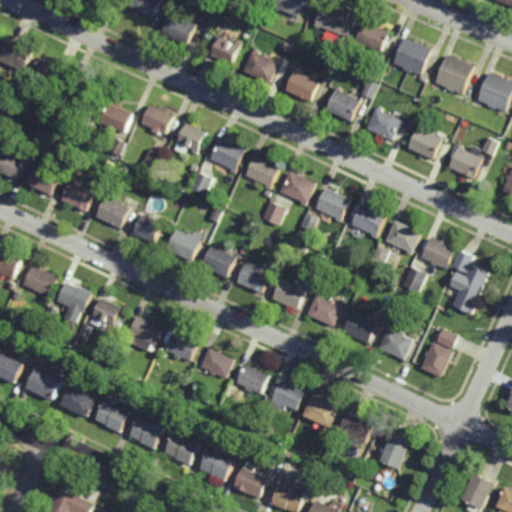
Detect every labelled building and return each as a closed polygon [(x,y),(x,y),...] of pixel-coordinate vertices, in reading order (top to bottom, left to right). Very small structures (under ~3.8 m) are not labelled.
[(164,0),(158,16),(132,4),(133,0),(164,0)] [(309,0),(302,17),(282,8),(282,10),(277,8),(280,0),(309,0)] [(353,36),(325,25),(324,27),(320,26),(329,3),(354,13),(352,18),(359,21),(353,36)] [(192,44),(166,32),(177,10),(181,12),(180,14),(201,24),(192,44)] [(386,51),(367,42),(365,46),(360,43),(370,20),(395,32),(386,51)] [(240,42),(242,39),(246,41),(236,64),(216,55),(225,36),(240,42)] [(428,74),(417,70),(416,72),(409,69),(409,67),(400,63),(411,37),(438,48),(428,74)] [(29,71),(3,59),(12,39),(38,51),(29,71)] [(293,60),(282,55),(289,41),(299,46),(293,60)] [(274,83),(249,70),(259,49),(263,50),(262,52),(284,63),(274,83)] [(478,65),(467,93),(458,90),(457,92),(450,89),(451,87),(441,82),(452,54),(478,65)] [(59,63),(60,62),(73,67),(64,87),(38,75),(46,57),(59,63)] [(334,79),(325,75),(331,62),(340,65),(334,79)] [(315,102),(291,90),(301,68),(307,70),(306,72),(325,81),(315,102)] [(511,103),(509,111),(499,107),(498,109),(492,107),(493,104),(482,99),(493,72),(511,79),(511,103)] [(376,98),(367,93),(373,80),(382,84),(376,98)] [(357,121),(331,109),(342,87),(347,89),(345,92),(366,101),(357,121)] [(93,114),(83,108),(82,110),(70,104),(78,88),(90,94),(89,96),(99,102),(93,114)] [(128,131),(119,127),(118,132),(111,128),(112,125),(105,121),(113,103),(137,113),(128,131)] [(168,134),(163,131),(161,134),(155,131),(157,127),(146,122),(154,104),(177,116),(168,134)] [(388,109),(387,110),(408,120),(398,141),(373,128),(382,108),(383,109),(384,107),(388,109)] [(47,121),(40,118),(43,112),(50,115),(47,121)] [(210,132),(200,155),(195,153),(197,149),(181,142),(190,123),(210,132)] [(439,159),(414,147),(424,125),(429,128),(428,129),(449,139),(439,159)] [(123,156),(112,151),(119,137),(130,143),(123,156)] [(497,155),(486,150),(493,137),(503,142),(497,155)] [(239,173),(234,171),(235,168),(215,159),(224,139),(249,150),(239,173)] [(478,178),(455,167),(465,145),(470,147),(468,150),(487,159),(478,178)] [(28,158),(19,178),(0,169),(0,155),(4,147),(28,158)] [(158,168),(146,162),(153,149),(165,155),(158,168)] [(274,190),(269,187),(270,184),(251,175),(260,156),(285,167),(274,190)] [(55,195),(30,183),(39,163),(64,175),(55,195)] [(209,195),(194,189),(202,172),(217,178),(209,195)] [(312,204),(310,203),(309,205),(305,204),(306,201),(285,192),(294,172),(320,183),(312,204)] [(90,211),(65,199),(74,179),(100,191),(90,211)] [(345,222),(340,220),(341,217),(321,208),(330,188),(355,200),(345,222)] [(125,228),(117,224),(116,225),(114,224),(115,222),(101,215),(110,196),(135,208),(125,228)] [(283,225),(267,218),(274,201),(290,208),(283,225)] [(380,239),(375,236),(376,234),(356,224),(365,204),(391,217),(380,239)] [(317,232),(305,226),(311,213),(323,218),(317,232)] [(162,222),(162,220),(166,221),(165,224),(167,225),(158,243),(139,233),(148,215),(162,222)] [(417,253),(415,252),(414,254),(411,253),(412,251),(391,241),(401,221),(426,233),(417,253)] [(191,235),(192,233),(196,235),(198,232),(207,237),(195,261),(171,249),(180,230),(191,235)] [(452,269),(427,257),(436,238),(461,249),(452,269)] [(387,266),(375,260),(382,245),(394,251),(387,266)] [(227,251),(228,249),(232,251),(231,253),(241,258),(231,278),(207,265),(217,246),(227,251)] [(15,279),(0,271),(0,247),(25,260),(15,279)] [(470,273),(457,267),(466,250),(478,256),(470,273)] [(261,267),(262,264),(267,266),(265,269),(275,273),(266,293),(242,282),(251,263),(261,267)] [(48,271),(48,270),(62,276),(53,296),(27,285),(35,266),(48,271)] [(422,294),(407,286),(417,266),(432,273),(422,294)] [(475,315),(458,306),(473,275),(471,275),(476,266),(492,274),(482,296),(484,297),(475,315)] [(364,280),(358,277),(361,270),(368,272),(364,280)] [(297,284),(298,281),(302,283),(302,285),(311,290),(302,310),(277,299),(287,279),(297,284)] [(82,288),(83,287),(97,293),(87,313),(61,301),(70,282),(82,288)] [(332,301),(333,299),(337,301),(336,303),(346,308),(337,327),(312,315),(320,296),(332,301)] [(116,328),(111,326),(112,324),(96,316),(105,298),(126,307),(116,328)] [(55,315),(50,313),(53,306),(58,309),(55,315)] [(373,316),(372,318),(381,323),(372,343),(348,332),(357,312),(367,317),(368,314),(373,316)] [(154,321),(154,320),(168,326),(159,346),(155,344),(152,350),(136,343),(139,336),(133,334),(141,315),(154,321)] [(404,334),(405,331),(409,333),(408,335),(419,341),(409,361),(383,348),(393,328),(404,334)] [(457,349),(442,342),(448,329),(463,336),(457,349)] [(202,344),(193,362),(182,357),(181,359),(177,357),(178,354),(169,349),(178,332),(202,344)] [(446,378),(426,368),(431,357),(429,356),(431,352),(434,353),(438,343),(458,352),(446,378)] [(121,358),(116,356),(119,349),(124,351),(121,358)] [(237,360),(229,379),(217,373),(216,375),(212,373),(213,371),(204,367),(212,349),(237,360)] [(18,384),(0,375),(0,354),(1,352),(27,365),(18,384)] [(264,394),(253,389),(252,392),(247,390),(249,387),(239,382),(248,365),(272,377),(264,394)] [(57,401),(30,388),(39,369),(66,382),(57,401)] [(300,408),(299,408),(298,409),(292,406),(291,407),(288,406),(287,408),(282,406),(281,409),(272,405),(283,381),(307,392),(300,408)] [(91,418),(65,405),(75,385),(101,398),(91,418)] [(124,430),(111,423),(111,425),(99,419),(115,388),(123,392),(121,395),(125,397),(121,406),(133,412),(124,430)] [(342,408),(334,425),(307,412),(311,405),(313,405),(317,396),(342,408)] [(364,414),(365,411),(369,413),(368,416),(379,421),(370,441),(366,439),(362,447),(353,442),(356,435),(343,428),(352,408),(364,414)] [(248,426),(236,421),(241,411),(253,417),(248,426)] [(153,422),(155,419),(167,425),(168,425),(158,446),(145,440),(146,438),(135,433),(142,417),(153,422)] [(189,435),(190,435),(203,441),(193,462),(179,456),(180,454),(170,449),(178,430),(189,435)] [(403,467),(384,458),(396,431),(416,439),(403,467)] [(269,456),(264,453),(268,445),(273,448),(269,456)] [(223,452),(224,450),(239,458),(229,478),(214,472),(215,470),(205,466),(213,447),(223,452)] [(362,464),(355,461),(358,455),(364,457),(362,464)] [(260,471),(261,469),(265,470),(264,472),(273,476),(264,496),(239,484),(248,465),(260,471)] [(339,483),(324,477),(328,469),(342,476),(339,483)] [(495,493),(492,492),(487,505),(468,497),(480,469),(501,479),(495,493)] [(311,491),(303,511),(290,506),(289,507),(276,501),(285,481),(311,491)] [(511,509),(508,507),(508,506),(502,503),(511,484),(511,509)] [(91,511),(82,511),(74,509),(72,511),(50,511),(61,487),(96,502),(91,511)] [(345,511),(315,511),(322,498),(347,509),(345,511)]
